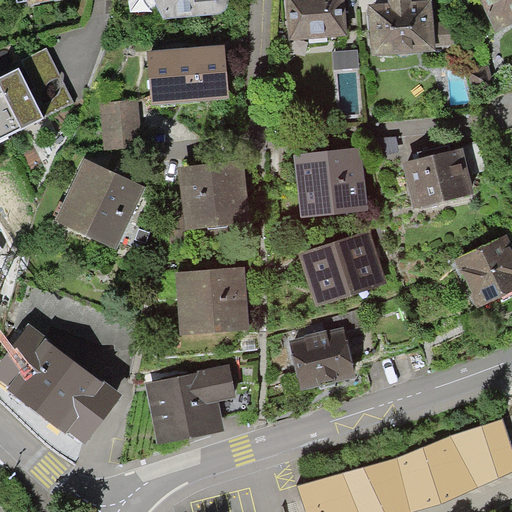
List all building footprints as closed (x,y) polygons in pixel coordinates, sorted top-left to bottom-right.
[(221,0),(145,0),(147,21),(223,15),(221,0)] [(343,0),(286,0),(290,44),(346,39),(343,0)] [(511,0),(479,0),(496,36),(511,29),(511,0)] [(431,2),(368,6),(372,59),(433,54),(433,45),(455,44),(453,22),(432,23),(431,2)] [(12,66),(0,72),(0,137),(69,102),(37,40),(7,55),(12,66)] [(226,50),(151,57),(155,108),(231,101),(226,50)] [(339,51),(342,109),(364,108),(361,50),(339,51)] [(101,102),(104,153),(145,150),(142,99),(101,102)] [(478,143),(464,148),(473,176),(487,171),(478,143)] [(301,222),(370,215),(364,150),(294,157),(301,222)] [(475,198),(462,150),(401,166),(414,214),(475,198)] [(55,223),(116,251),(144,191),(83,162),(55,223)] [(245,165),(182,171),(188,233),(252,226),(245,165)] [(302,257),(317,306),(386,285),(371,236),(302,257)] [(511,297),(511,251),(506,239),(453,265),(477,315),(511,297)] [(244,269),(175,274),(180,335),(248,329),(244,269)] [(24,287),(7,331),(13,336),(0,354),(0,395),(80,453),(117,401),(23,332),(29,317),(119,352),(129,326),(24,287)] [(290,343),(301,393),(356,381),(345,331),(290,343)] [(230,367),(146,387),(162,451),(227,434),(220,404),(238,400),(230,367)] [(511,454),(501,422),(292,491),(298,511),(414,511),(511,480),(511,454)]
